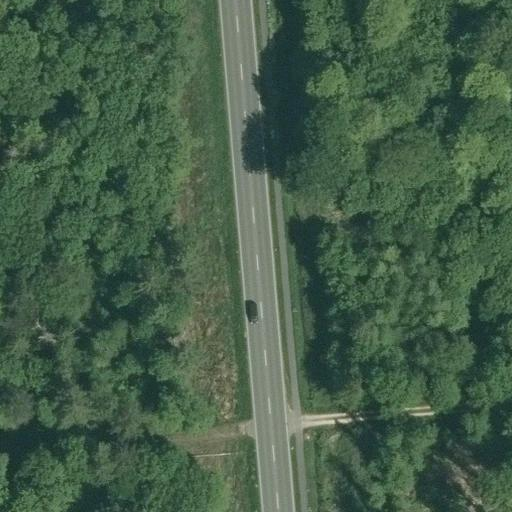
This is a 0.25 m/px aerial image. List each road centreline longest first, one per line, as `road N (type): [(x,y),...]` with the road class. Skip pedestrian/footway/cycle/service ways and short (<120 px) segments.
road 1 (track): [(511,404),(0,447)]
road 2 (primary): [(276,511),(233,0)]
